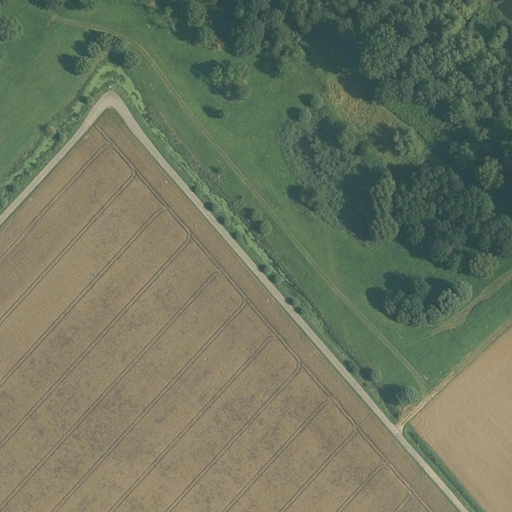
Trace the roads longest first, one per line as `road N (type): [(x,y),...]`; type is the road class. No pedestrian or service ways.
road 1 (track): [(464,511),(117,103),(99,107),(0,222)]
road 2 (track): [(396,432),(511,319)]
